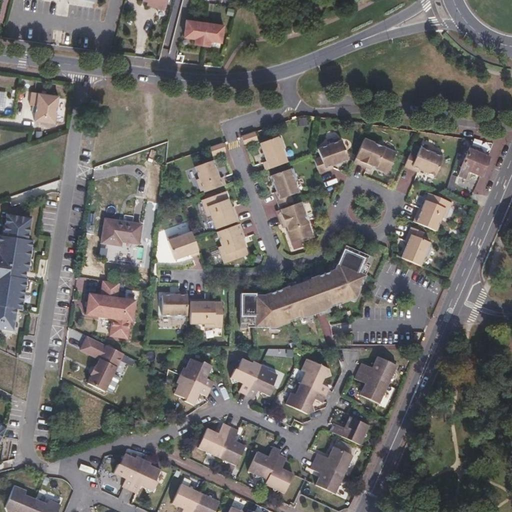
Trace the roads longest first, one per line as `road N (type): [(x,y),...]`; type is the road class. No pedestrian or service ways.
road 1 (residential): [(82,66),(26,445),(29,462),(48,469),(87,457)]
road 2 (residential): [(140,438),(221,406),(305,444),(348,361)]
road 3 (primary): [(363,511),(455,299)]
road 4 (unclassified): [(511,126),(290,102)]
road 5 (residential): [(290,102),(227,126),(277,271)]
road 6 (unclassified): [(82,66),(225,81),(287,70)]
road 7 (residential): [(140,438),(283,509)]
road 8 (residential): [(334,222),(354,178),(399,196),(381,240)]
road 9 (primary): [(455,299),(503,189)]
